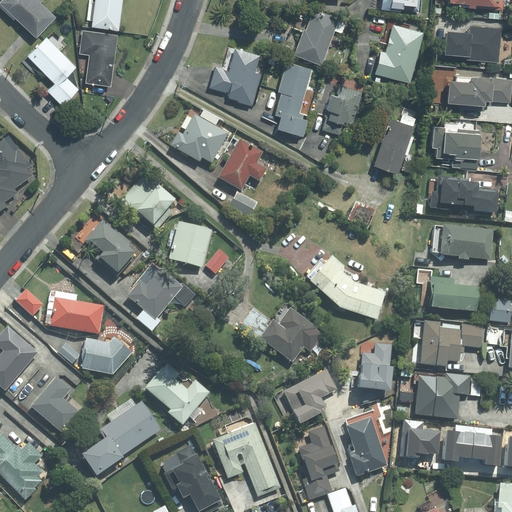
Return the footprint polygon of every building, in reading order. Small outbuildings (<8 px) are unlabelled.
[(39,0),(2,0),(0,3),(37,35),(54,14),(39,1),(39,0)] [(95,0),(93,26),(120,29),(122,0),(95,0)] [(382,0),(382,7),(419,9),(419,0),(382,0)] [(310,7),(293,52),(323,63),(334,30),(340,32),(344,22),(337,19),(337,17),(310,7)] [(422,29),(393,22),(386,51),(381,49),(375,74),(410,82),(422,29)] [(471,31),(446,29),(444,53),(467,55),(466,62),(497,64),(500,27),(472,25),(471,31)] [(82,29),(80,53),(88,54),(85,82),(111,85),(117,33),(82,29)] [(77,64),(46,34),(26,55),(53,82),(46,89),(62,105),(79,89),(66,76),(77,64)] [(259,54),(234,47),(228,68),(215,64),(209,86),(229,91),(228,98),(252,104),(260,74),(254,72),(259,54)] [(312,68),(287,61),(277,90),(282,91),(274,114),(280,116),(276,126),(301,135),(307,119),(303,117),(304,114),(300,112),(312,68)] [(471,78),(449,77),(447,101),(485,104),(485,100),(492,100),(493,83),(496,83),(495,102),(511,103),(511,101),(511,76),(471,74),(471,78)] [(362,90),(340,84),(337,94),(332,93),(321,128),(341,134),(344,123),(351,125),(362,90)] [(219,118),(193,105),(171,147),(200,162),(201,160),(211,165),(227,133),(215,127),(219,118)] [(399,120),(389,116),(372,163),(398,172),(415,125),(413,125),(399,120)] [(444,126),(433,125),(432,145),(436,145),(435,156),(451,157),(450,162),(438,161),(438,166),(478,169),(481,131),(444,129),(444,126)] [(32,167),(5,138),(0,141),(0,212),(8,206),(5,203),(18,193),(15,189),(32,176),(28,170),(32,167)] [(263,152),(238,139),(217,178),(241,190),(249,176),(261,183),(268,169),(257,163),(263,152)] [(417,155),(407,151),(401,169),(411,172),(417,155)] [(158,186),(143,174),(122,201),(136,211),(133,214),(153,229),(176,200),(158,186)] [(469,180),(437,177),(436,193),(431,192),(430,209),(446,209),(446,206),(473,207),(472,214),(496,215),(498,190),(483,189),(483,193),(477,193),(477,184),(469,183),(469,180)] [(256,203),(235,191),(226,206),(248,218),(256,203)] [(132,244),(103,218),(84,240),(101,255),(99,258),(119,276),(137,255),(128,248),(132,244)] [(211,230),(178,223),(170,260),(202,267),(211,230)] [(458,257),(458,260),(468,260),(469,258),(491,260),(493,230),(441,225),(438,255),(458,257)] [(228,260),(219,251),(205,266),(214,275),(228,260)] [(344,265),(330,256),(309,279),(339,307),(378,321),(385,292),(356,284),(343,274),(344,265)] [(195,295),(160,268),(146,286),(140,281),(127,297),(144,310),(136,320),(153,333),(162,321),(157,317),(173,296),(186,306),(195,295)] [(456,279),(430,278),(429,310),(476,311),(477,287),(456,286),(456,279)] [(43,304),(26,289),(15,300),(32,316),(43,304)] [(77,293),(51,291),(46,323),(51,324),(51,328),(99,334),(103,306),(76,302),(77,293)] [(511,299),(491,296),(489,321),(509,324),(511,299)] [(324,333),(290,308),(278,324),(272,320),(259,339),(293,363),(304,348),(310,353),(324,333)] [(441,322),(423,321),(420,365),(448,366),(448,362),(460,363),(461,347),(481,349),(483,326),(461,325),(461,330),(440,329),(441,322)] [(39,354),(8,326),(0,335),(0,386),(5,392),(39,354)] [(131,353),(114,337),(108,343),(86,339),(81,369),(114,375),(131,353)] [(79,356),(62,342),(55,349),(72,363),(79,356)] [(389,367),(391,345),(373,343),(373,354),(362,354),(360,389),(390,392),(392,368),(389,367)] [(180,374),(167,364),(143,393),(153,401),(155,399),(169,411),(165,416),(180,428),(188,418),(194,423),(203,412),(198,408),(209,393),(193,380),(186,389),(175,380),(180,374)] [(338,390),(327,369),(283,392),(300,425),(321,414),(320,412),(326,408),(321,399),(338,390)] [(469,395),(470,375),(445,374),(444,379),(418,377),(416,415),(458,418),(460,395),(469,395)] [(71,391),(56,378),(31,407),(63,435),(82,414),(64,398),(71,391)] [(161,430),(141,401),(101,429),(107,438),(80,457),(95,478),(123,459),(122,457),(161,430)] [(389,466),(370,418),(346,428),(356,454),(347,457),(356,479),(389,466)] [(282,490),(255,424),(212,441),(227,480),(244,474),(241,466),(244,464),(257,499),(282,490)] [(341,471),(324,425),(306,431),(310,444),(298,448),(304,492),(308,503),(333,493),(327,476),(341,471)] [(20,452),(0,433),(0,465),(28,498),(36,490),(35,489),(42,483),(37,477),(42,473),(33,464),(42,456),(31,442),(20,452)] [(482,438),(461,437),(460,453),(467,453),(466,464),(488,465),(489,446),(482,445),(482,438)] [(202,511),(221,502),(190,445),(159,463),(181,502),(189,497),(197,511),(202,511)] [(511,511),(511,483),(499,482),(498,499),(495,499),(493,511),(511,511)] [(346,489),(327,496),(333,511),(357,511),(355,505),(352,506),(346,489)] [(446,501),(426,511),(450,511),(452,511),(446,501)]
